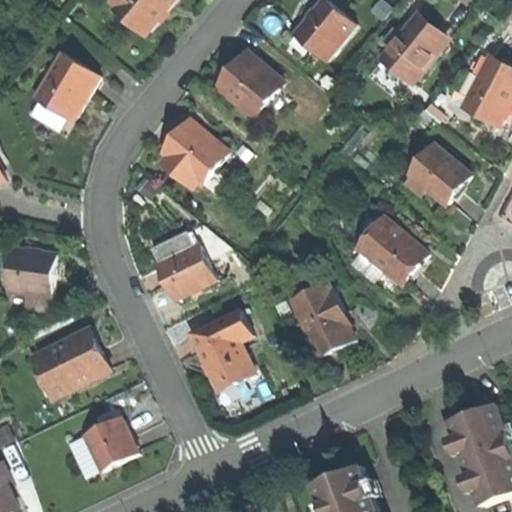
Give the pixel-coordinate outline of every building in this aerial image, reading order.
[(168,13),(179,0),(117,0),(115,3),(120,7),(118,10),(149,36),(168,13)] [(329,0),(317,16),(300,35),(331,61),(361,25),(331,0),(329,0)] [(418,84),(451,44),(435,30),(421,18),(403,39),(397,34),(389,43),(395,48),(387,58),(418,84)] [(223,88),(260,118),(289,83),(253,53),(238,71),(223,88)] [(66,54),(39,99),(77,122),(91,99),(104,77),(66,54)] [(469,107),(504,126),(511,111),(511,65),(496,57),(469,107)] [(170,154),(173,156),(168,162),(198,187),(203,182),(207,185),(235,153),(197,121),(184,137),(170,154)] [(427,196),(432,190),(452,206),(464,191),(477,176),(441,146),(415,176),(417,177),(412,184),(427,196)] [(0,185),(10,182),(4,167),(0,156),(0,185)] [(147,178),(138,189),(153,201),(162,189),(147,178)] [(390,219),(365,249),(408,286),(421,270),(434,255),(390,219)] [(165,266),(202,249),(194,233),(157,250),(165,266)] [(165,266),(163,267),(171,283),(180,301),(223,280),(207,246),(202,249),(165,266)] [(19,249),(13,292),(33,295),(31,308),(55,312),(61,274),(63,255),(19,249)] [(360,341),(352,326),(354,324),(337,290),(336,291),(332,284),(296,301),(324,358),(344,348),(360,341)] [(213,370),(225,394),(261,376),(245,343),(258,337),(246,311),(196,335),(213,370)] [(39,358),(58,398),(116,370),(108,354),(100,339),(88,335),(39,358)] [(511,435),(500,405),(454,422),(486,507),(511,497),(511,435)] [(110,426),(119,421),(116,416),(108,420),(110,426)] [(108,471),(145,454),(135,434),(127,417),(119,421),(110,426),(91,435),(91,436),(108,471)] [(91,479),(108,471),(91,436),(74,444),(91,479)] [(0,462),(0,511),(10,511),(21,507),(0,462)] [(384,511),(367,467),(321,485),(331,511),(384,511)]
